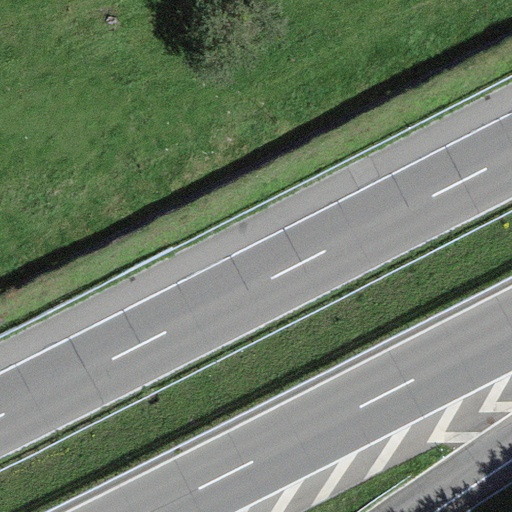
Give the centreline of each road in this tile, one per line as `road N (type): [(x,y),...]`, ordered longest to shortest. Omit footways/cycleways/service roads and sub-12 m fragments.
road 1 (motorway): [(511,157),(0,416)]
road 2 (motorway): [(155,511),(511,333)]
road 3 (motorway): [(406,511),(511,440)]
